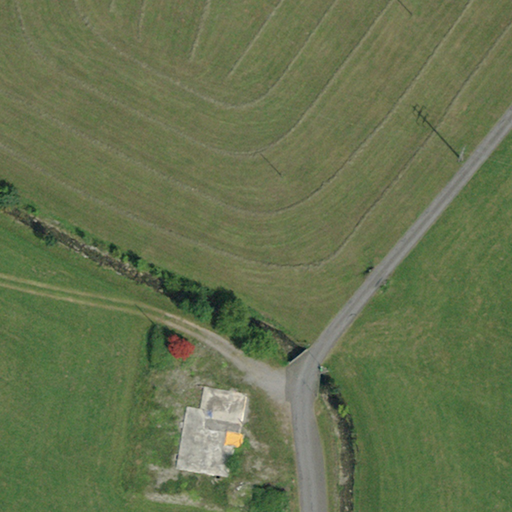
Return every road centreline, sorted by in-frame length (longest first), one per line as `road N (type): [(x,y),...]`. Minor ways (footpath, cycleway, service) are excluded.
road 1 (unclassified): [(316,511),(303,379),(511,117)]
road 2 (track): [(300,390),(169,319),(0,279)]
